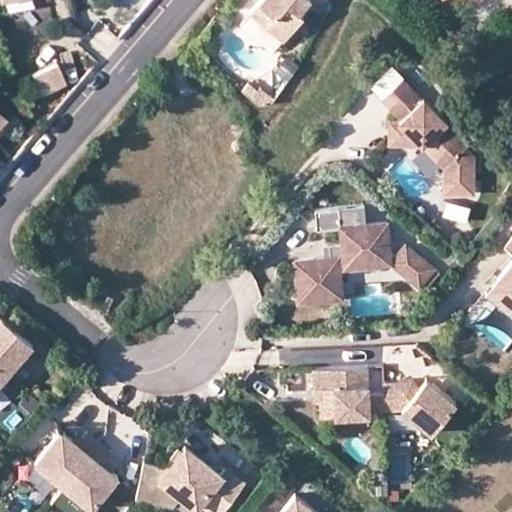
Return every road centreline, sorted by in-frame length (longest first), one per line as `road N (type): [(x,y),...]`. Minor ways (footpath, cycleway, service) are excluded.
road 1 (residential): [(193,0),(0,224)]
road 2 (residential): [(0,265),(139,370),(184,373),(209,346),(214,314)]
